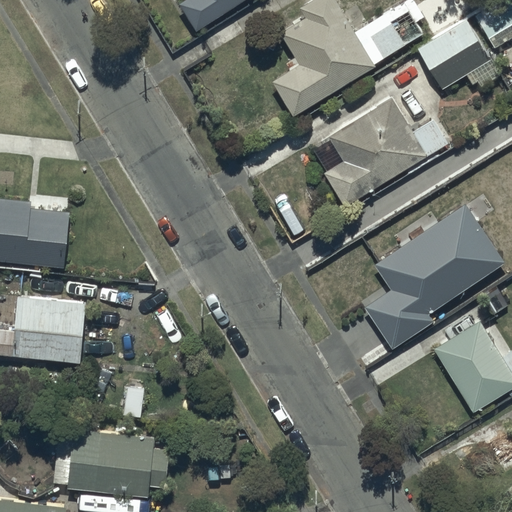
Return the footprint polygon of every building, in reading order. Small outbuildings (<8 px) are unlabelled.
[(183,0),(195,21),(231,0),(183,0)] [(343,0),(302,0),(306,7),(284,20),(298,46),(285,53),(290,61),(273,71),(292,104),(378,56),(376,52),(422,26),(416,15),(424,10),(418,0),(395,0),(356,22),(343,0)] [(511,0),(490,0),(476,9),(495,40),(511,30),(511,0)] [(468,9),(419,39),(444,78),(492,49),(468,9)] [(332,130),(315,139),(327,160),(325,161),(345,195),(450,135),(436,110),(414,122),(394,88),(333,124),(330,125),(332,130)] [(37,192),(0,189),(0,252),(68,258),(72,204),(36,201),(37,192)] [(465,193),(374,254),(392,281),(366,298),(393,340),(436,312),(430,302),(505,252),(465,193)] [(19,295),(0,294),(0,345),(85,352),(89,291),(20,286),(19,295)] [(511,358),(481,311),(434,339),(475,402),(511,377),(511,358)] [(155,425),(78,419),(73,478),(151,484),(152,478),(168,479),(171,439),(154,438),(155,425)] [(68,511),(70,498),(0,491),(0,511),(68,511)]
